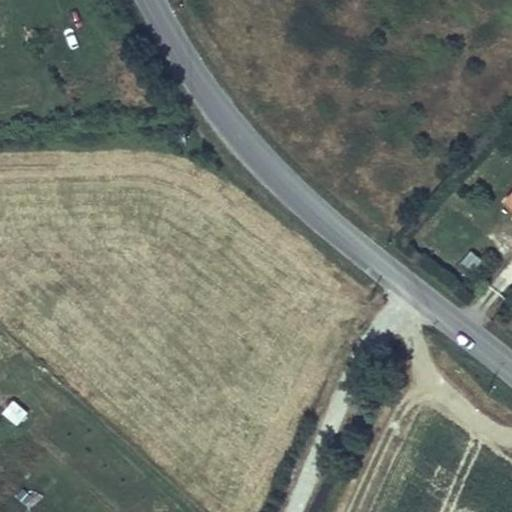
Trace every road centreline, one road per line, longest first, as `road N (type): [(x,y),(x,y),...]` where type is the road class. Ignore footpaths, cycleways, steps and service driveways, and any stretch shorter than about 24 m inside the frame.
road 1 (secondary): [(151,0),(248,145),(410,288)]
road 2 (unclassified): [(291,511),(352,367),(410,288)]
road 3 (track): [(359,511),(432,358),(408,319),(410,288)]
road 4 (secondary): [(410,288),(511,368)]
